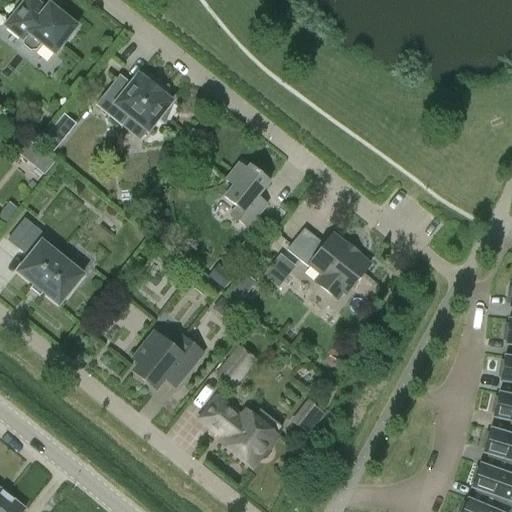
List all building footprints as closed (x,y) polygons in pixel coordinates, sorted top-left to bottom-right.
[(25,0),(4,26),(21,40),(22,48),(29,53),(36,52),(41,45),(53,55),(76,27),(48,5),(44,10),(32,0),(25,0)] [(139,142),(147,131),(157,119),(164,125),(171,109),(167,106),(170,103),(137,77),(130,85),(119,76),(95,106),(139,142)] [(75,125),(63,116),(40,146),(51,155),(75,125)] [(55,164),(45,155),(26,140),(15,154),(34,169),(44,177),(55,164)] [(238,164),(225,181),(232,187),(223,198),(235,208),(229,216),(247,229),(262,210),(253,202),(268,183),(249,167),(246,171),(238,164)] [(9,203),(1,213),(9,220),(17,210),(9,203)] [(57,306),(81,276),(47,249),(52,242),(32,226),(15,248),(27,258),(16,273),(57,306)] [(345,246),(331,236),(320,250),(311,242),(297,260),(307,268),(308,266),(320,276),(314,283),(336,301),(342,293),(345,296),(369,266),(356,255),(357,254),(346,245),(345,246)] [(233,279),(218,266),(209,277),(223,289),(233,279)] [(231,294),(241,302),(256,283),(246,275),(231,294)] [(221,298),(212,309),(224,318),(233,307),(221,298)] [(511,319),(506,319),(503,347),(511,348),(511,319)] [(174,388),(201,354),(181,338),(172,349),(153,333),(131,360),(137,365),(131,373),(155,391),(164,380),(174,388)] [(238,346),(213,376),(232,392),(257,362),(238,346)] [(492,394),(511,398),(511,360),(498,358),(494,386),(492,394)] [(483,428),(511,436),(511,398),(492,394),(483,428)] [(249,468),(275,436),(281,429),(259,411),(253,419),(245,413),(240,419),(216,400),(200,420),(224,439),(220,444),(249,468)] [(311,405),(295,426),(308,436),(324,415),(311,405)] [(473,466),(511,478),(511,436),(483,428),(476,457),(473,466)] [(493,511),(511,511),(511,478),(473,466),(464,493),(496,504),(493,511)] [(7,497),(0,505),(0,511),(22,511),(24,510),(7,497)] [(492,511),(467,502),(463,511),(492,511)]
